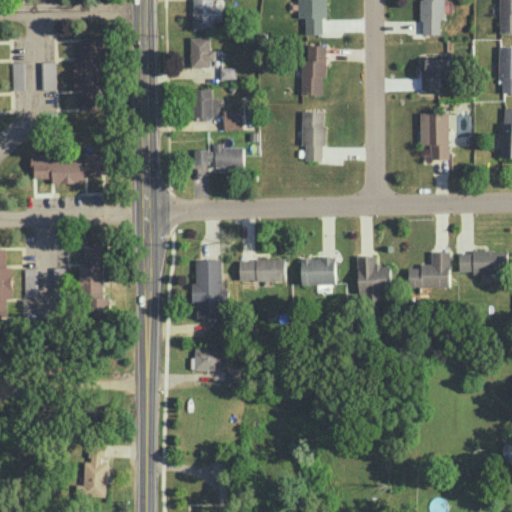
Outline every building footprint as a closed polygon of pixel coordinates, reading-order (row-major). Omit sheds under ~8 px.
[(214,7),(213,0),(193,0),(194,29),(216,28),(215,21),(222,20),(222,7),(214,7)] [(298,0),(299,17),(306,17),(306,34),(323,33),(323,17),(327,17),(326,0),(298,0)] [(444,18),(444,0),(421,0),(421,33),(441,34),(441,18),(444,18)] [(511,0),(500,0),(501,32),(511,31),(511,0)] [(191,36),(191,66),(213,66),(213,49),(211,49),(210,35),(191,36)] [(79,38),(79,58),(74,58),(74,90),(80,90),(80,110),(104,110),(104,90),(101,90),(101,38),(79,38)] [(326,44),(308,44),(308,58),(302,58),(301,93),(325,94),(326,44)] [(503,92),(511,92),(511,45),(500,45),(499,83),(503,83),(503,92)] [(422,91),(440,90),(439,77),(451,76),(451,57),(426,58),(427,76),(421,76),(422,91)] [(24,61),(13,61),(14,90),(25,89),(24,61)] [(56,89),(56,61),(42,61),(43,89),(56,89)] [(221,78),(237,78),(236,66),(221,66),(221,78)] [(219,97),(212,97),(212,88),(194,88),(195,117),(219,116),(219,97)] [(502,156),(511,156),(511,106),(504,107),(502,156)] [(243,127),(242,109),(224,110),(225,128),(243,127)] [(302,145),(306,145),(306,160),(324,160),(325,110),(303,110),(302,145)] [(431,158),(450,158),(449,111),(421,112),(422,144),(431,144),(431,158)] [(244,146),(223,146),(223,142),(214,142),(214,149),(195,148),(194,163),(213,163),(213,165),(244,166),(244,146)] [(32,156),(32,177),(53,177),(53,182),(87,182),(87,177),(104,177),(103,151),(86,151),(86,155),(32,156)] [(110,312),(110,297),(104,297),(104,266),(109,266),(108,243),(84,243),(85,263),(80,263),(80,297),(90,296),(91,312),(110,312)] [(0,315),(8,315),(8,297),(13,297),(13,266),(7,266),(7,246),(0,246),(0,315)] [(451,285),(450,250),(432,250),(432,263),(422,263),(422,266),(409,267),(410,286),(451,285)] [(460,272),(508,272),(508,250),(460,251),(460,272)] [(359,293),(367,292),(367,299),(381,299),(380,288),(392,288),(391,264),(377,264),(377,254),(359,254),(359,293)] [(302,256),(302,284),(336,283),(336,256),(302,256)] [(222,258),(196,259),(196,282),(192,282),(193,302),(197,302),(198,318),(223,317),(223,299),(229,299),(228,288),(222,289),(222,258)] [(240,279),(286,278),(286,258),(240,259),(240,279)] [(54,267),(55,294),(67,294),(66,266),(54,267)] [(26,295),(39,295),(38,267),(25,267),(26,295)] [(191,367),(225,368),(226,347),(195,346),(194,355),(191,355),(191,367)] [(227,390),(241,389),(240,367),(226,367),(227,390)] [(85,484),(77,484),(77,495),(108,495),(108,461),(103,461),(103,446),(90,446),(90,461),(85,461),(85,484)]
